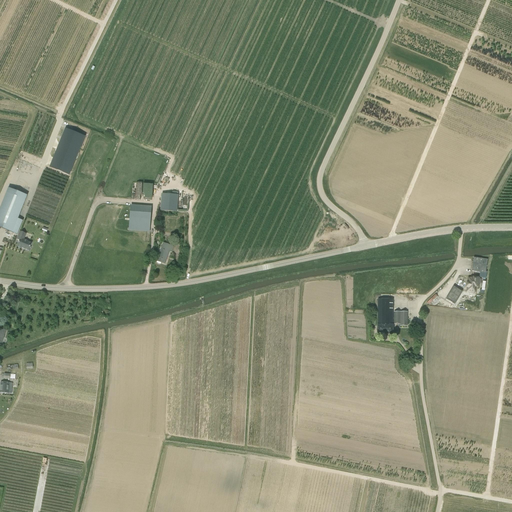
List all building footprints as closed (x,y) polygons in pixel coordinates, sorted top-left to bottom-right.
[(66,128),(50,167),(69,175),(85,136),(66,128)] [(27,195),(8,188),(0,209),(0,228),(17,235),(23,221),(18,219),(27,195)] [(161,194),(160,211),(177,212),(178,195),(161,194)] [(130,205),(128,231),(149,232),(151,207),(130,205)] [(26,234),(20,231),(17,240),(20,241),(17,247),(29,251),(32,244),(28,242),(28,241),(24,240),(26,234)] [(169,251),(172,252),(173,246),(163,243),(161,248),(157,261),(164,264),(166,260),(169,251)] [(474,257),(472,271),(486,273),(488,259),(474,257)] [(467,282),(466,287),(467,287),(467,292),(474,293),(475,286),(475,285),(478,286),(478,285),(480,285),(481,279),(479,279),(479,278),(473,277),(473,279),(468,278),(468,283),(467,282)] [(462,291),(454,286),(447,298),(455,303),(462,291)] [(377,299),(377,325),(377,334),(393,334),(393,325),(393,309),(393,304),(393,299),(377,299)] [(400,313),(400,312),(394,312),(394,324),(400,324),(400,326),(407,326),(407,313),(400,313)] [(0,391),(0,392),(11,393),(12,383),(1,383),(0,391)]
